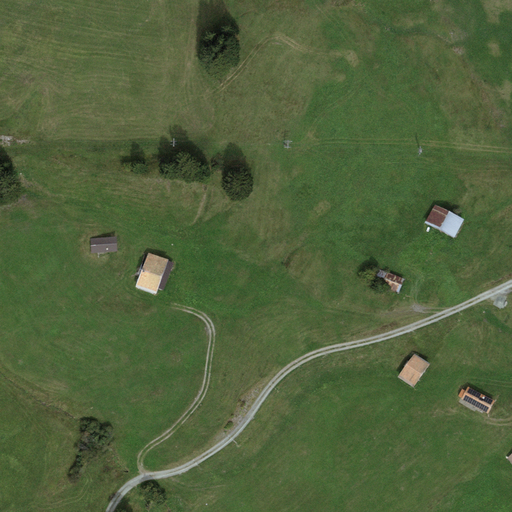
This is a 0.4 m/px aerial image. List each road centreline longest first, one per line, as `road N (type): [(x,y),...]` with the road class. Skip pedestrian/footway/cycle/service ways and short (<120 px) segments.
road 1 (track): [(511,281),(394,334),(293,364),(225,442),(185,467),(130,483),(108,511)]
road 2 (track): [(164,303),(204,316),(211,345),(202,394),(144,449),(144,476)]
